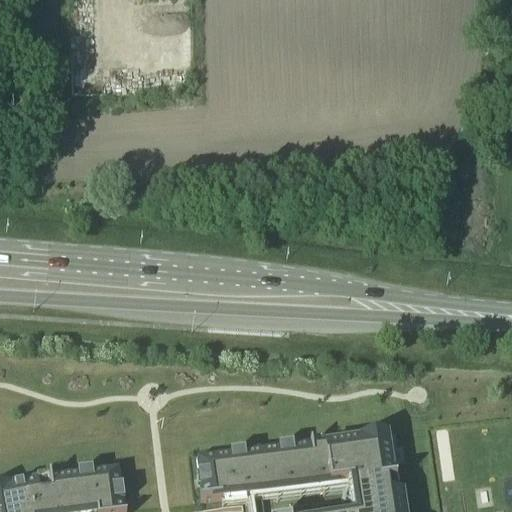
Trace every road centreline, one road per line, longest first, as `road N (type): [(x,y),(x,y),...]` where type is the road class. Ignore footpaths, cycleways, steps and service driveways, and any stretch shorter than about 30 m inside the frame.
road 1 (primary): [(511,310),(0,260)]
road 2 (primary): [(0,297),(511,327)]
